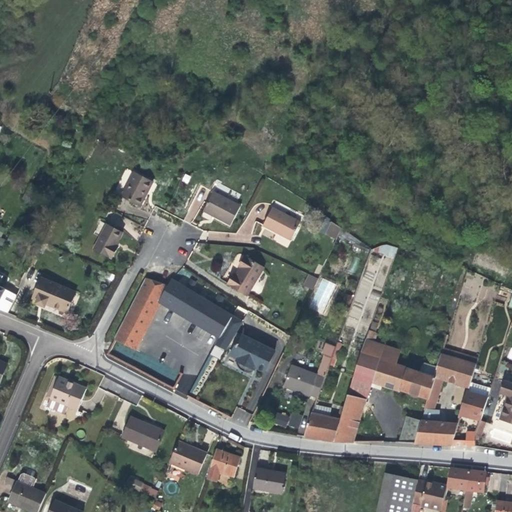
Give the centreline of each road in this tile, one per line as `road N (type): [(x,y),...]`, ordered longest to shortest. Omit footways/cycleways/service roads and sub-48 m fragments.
road 1 (residential): [(87,355),(258,438),(511,461)]
road 2 (unclassified): [(173,239),(137,264),(87,355)]
